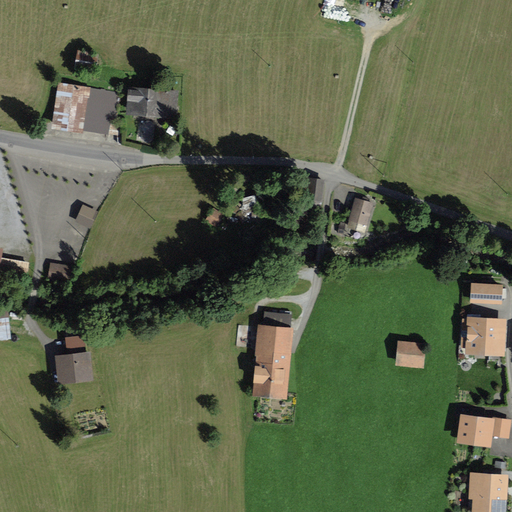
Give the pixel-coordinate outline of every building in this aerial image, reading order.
[(95,73),(98,54),(76,50),(73,70),(95,73)] [(117,102),(118,94),(61,85),(54,125),(119,135),(122,119),(116,118),(118,102),(117,102)] [(176,118),(178,90),(127,87),(126,115),(176,118)] [(321,202),(324,180),(309,179),(306,201),(321,202)] [(243,207),(258,205),(257,195),(242,197),(243,207)] [(362,197),(361,200),(354,199),(347,228),(366,233),(374,203),(369,202),(370,199),(362,197)] [(90,229),(98,211),(82,204),(74,222),(90,229)] [(218,227),(225,214),(212,207),(205,221),(218,227)] [(0,273),(11,275),(12,273),(27,276),(29,265),(0,260),(0,253),(0,252),(0,273)] [(70,282),(73,267),(51,264),(49,279),(70,282)] [(502,304),(503,284),(471,283),(470,303),(502,304)] [(0,339),(10,339),(6,310),(0,310),(0,339)] [(291,314),(264,312),(263,326),(257,325),(251,397),(287,400),(293,328),(290,328),(291,314)] [(460,348),(465,348),(465,355),(505,357),(507,318),(466,317),(466,318),(461,318),(460,348)] [(89,351),(84,352),(80,322),(64,324),(68,354),(53,356),(57,385),(93,381),(89,351)] [(395,366),(424,369),(426,344),(398,341),(395,366)] [(492,436),(494,418),(460,414),(456,443),(491,447),(492,436)] [(495,417),(494,418),(492,436),(509,439),(511,419),(495,417)] [(506,511),(508,474),(469,472),(468,499),(472,499),(471,511),(506,511)]
